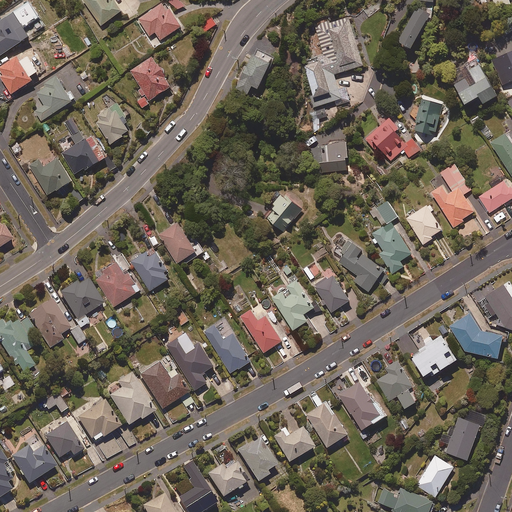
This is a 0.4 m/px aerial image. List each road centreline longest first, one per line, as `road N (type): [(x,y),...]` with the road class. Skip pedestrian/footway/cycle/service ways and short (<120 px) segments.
road 1 (residential): [(511,243),(288,382),(52,511)]
road 2 (tertiary): [(53,251),(185,127),(244,28),(273,0)]
